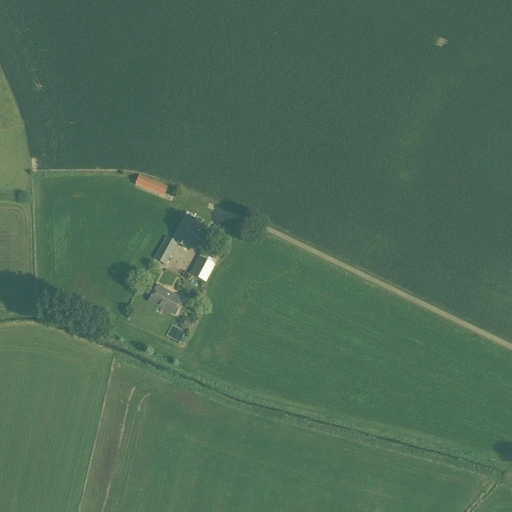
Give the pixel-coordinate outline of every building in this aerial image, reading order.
[(163,196),(167,187),(139,176),(135,185),(163,196)] [(225,198),(237,203),(239,199),(227,194),(225,198)] [(190,250),(203,227),(184,216),(171,240),(166,237),(154,259),(165,265),(177,244),(190,250)] [(205,282),(222,251),(206,243),(189,274),(205,282)] [(174,315),(183,300),(157,285),(148,301),(174,315)]
